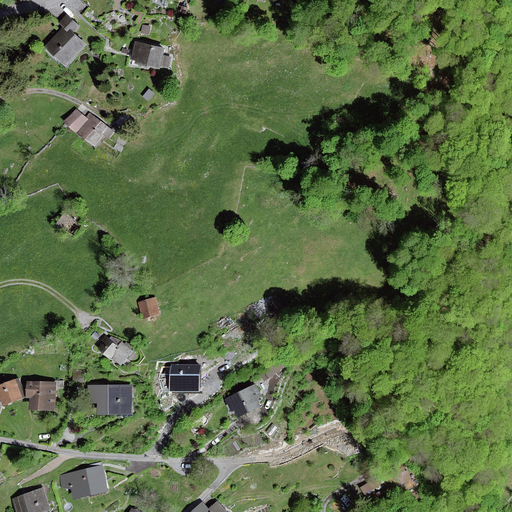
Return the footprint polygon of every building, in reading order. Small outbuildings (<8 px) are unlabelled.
[(73,33),(80,26),(68,16),(62,23),(67,28),(69,30),(64,36),(62,34),(49,47),(50,47),(61,58),(63,56),(68,61),(71,58),(76,52),(77,54),(86,45),(73,33)] [(327,30),(324,36),(342,43),(346,35),(335,31),(334,33),(327,30)] [(169,67),(171,58),(163,57),(165,50),(156,48),(157,46),(149,45),(149,46),(137,43),(134,55),(140,57),(139,62),(161,67),(161,65),(169,67)] [(69,70),(76,63),(71,58),(68,61),(63,56),(61,58),(50,47),(46,51),(58,62),(59,61),(69,70)] [(145,97),(149,101),(155,94),(150,90),(145,97)] [(109,135),(113,130),(91,113),(87,118),(77,110),(68,121),(81,133),(96,144),(105,132),(109,135)] [(125,113),(116,122),(123,129),(132,119),(125,113)] [(57,223),(75,237),(84,226),(65,212),(57,223)] [(141,302),(145,318),(159,314),(155,298),(141,302)] [(101,348),(112,358),(113,357),(122,364),(125,362),(127,359),(134,351),(133,351),(135,348),(129,342),(126,345),(124,343),(112,338),(110,340),(106,337),(103,341),(106,343),(101,348)] [(262,375),(266,381),(280,371),(277,366),(262,375)] [(75,370),(74,380),(87,381),(87,370),(75,370)] [(0,387),(7,404),(27,396),(20,379),(0,387)] [(35,395),(35,408),(54,409),(55,387),(64,387),(64,382),(55,381),(55,385),(31,384),(30,395),(35,395)] [(101,401),(101,411),(119,411),(130,411),(130,399),(130,387),(92,388),(92,394),(101,394),(101,401)] [(238,408),(241,415),(259,406),(255,398),(261,396),(257,387),(233,399),(238,408)] [(119,414),(134,414),(134,399),(130,399),(130,411),(119,411),(119,414)] [(354,455),(361,453),(358,443),(351,445),(354,455)] [(89,471),(72,475),(74,483),(77,497),(107,490),(102,468),(95,469),(94,465),(93,465),(88,466),(89,471)] [(64,486),(74,483),(72,475),(62,478),(64,486)] [(362,488),(366,493),(379,484),(374,478),(362,488)] [(43,511),(50,510),(45,495),(39,497),(37,491),(14,499),(19,511),(43,511)] [(226,511),(218,503),(209,511),(202,504),(193,511),(226,511)]
